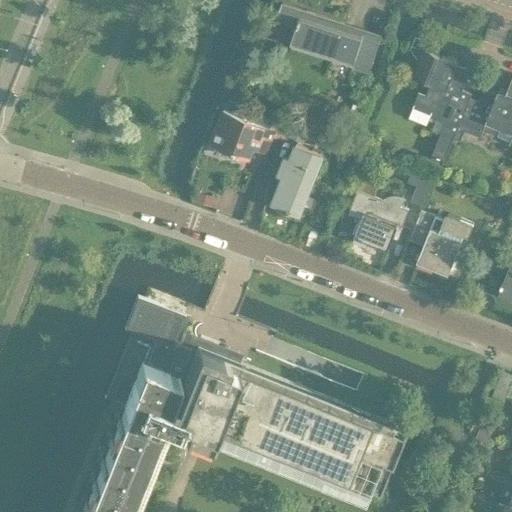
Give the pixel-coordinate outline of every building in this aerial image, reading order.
[(281,3),(276,20),(296,26),(290,43),(292,44),(293,42),(353,61),(352,63),(354,63),(356,57),(371,61),(370,67),(371,67),(381,35),(281,3)] [(453,139),(470,97),(472,94),(462,90),(470,71),(457,65),(458,62),(423,48),(426,40),(415,36),(410,49),(418,60),(412,76),(431,84),(427,95),(419,92),(412,109),(444,122),(437,141),(429,161),(438,164),(441,158),(445,160),(446,157),(453,139)] [(478,101),(470,97),(453,139),(459,142),(464,132),(479,138),(485,123),(511,134),(511,77),(506,93),(498,90),(497,93),(484,87),(478,101)] [(269,154),(278,130),(260,123),(262,119),(243,112),(242,117),(231,113),(226,125),(217,147),(235,154),(249,159),(253,148),(269,154)] [(284,122),(279,134),(305,144),(306,143),(310,131),(284,122)] [(291,212),(299,215),(323,155),(296,144),(290,158),(286,156),(278,175),(283,177),(272,204),(286,209),(286,210),(291,213),(291,212)] [(424,201),(429,176),(420,174),(414,199),(424,201)] [(355,236),(353,240),(366,245),(367,241),(388,250),(394,234),(398,236),(409,209),(400,205),(403,197),(401,196),(398,195),(396,195),(394,195),(392,195),(389,196),(387,197),(385,197),(383,199),(376,196),(378,182),(364,178),(364,177),(360,190),(357,189),(350,208),(349,213),(344,211),(345,211),(343,210),(339,230),(340,230),(348,231),(347,233),(355,234),(355,236)] [(198,193),(195,203),(211,207),(213,197),(198,193)] [(445,219),(422,209),(412,233),(426,239),(417,261),(445,272),(451,256),(455,258),(464,235),(468,237),(474,223),(448,213),(445,219)] [(501,288),(498,295),(511,301),(511,260),(503,284),(501,284),(500,287),(501,288)] [(184,314),(143,298),(137,295),(124,327),(137,333),(136,336),(134,336),(134,337),(150,343),(142,362),(124,407),(125,408),(83,511),(128,511),(165,420),(178,426),(179,422),(184,424),(182,427),(182,428),(184,429),(186,423),(233,442),(236,436),(255,444),(253,450),(300,469),(302,463),(322,471),(319,476),(366,495),(368,490),(378,494),(402,434),(219,361),(221,354),(182,338),(180,343),(173,340),(184,314)] [(511,376),(500,371),(490,395),(502,400),(511,376)] [(489,431),(478,427),(475,435),(486,439),(489,431)] [(486,439),(475,435),(472,443),(483,447),(486,439)] [(470,479),(459,475),(456,483),(467,488),(470,479)] [(467,488),(456,483),(453,491),(464,495),(467,488)]
